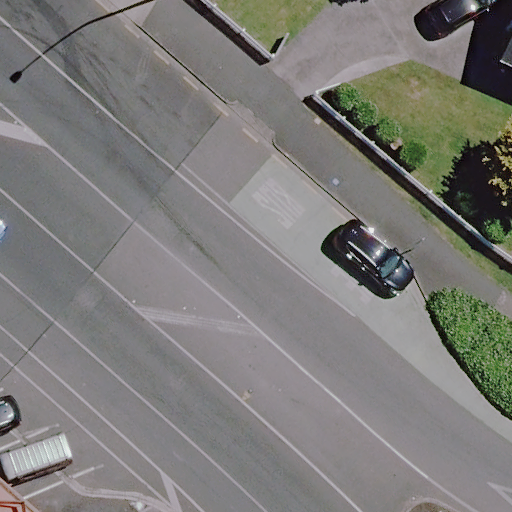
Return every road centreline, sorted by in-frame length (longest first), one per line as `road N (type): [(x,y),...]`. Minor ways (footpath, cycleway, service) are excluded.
road 1 (secondary): [(115,263),(511,481)]
road 2 (secondary): [(306,511),(115,263)]
road 3 (secondary): [(115,263),(0,162)]
